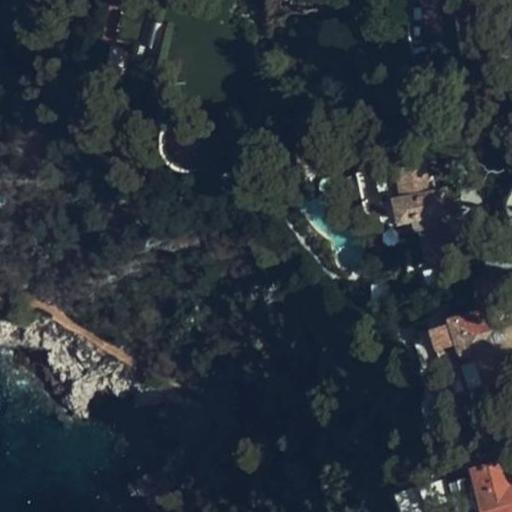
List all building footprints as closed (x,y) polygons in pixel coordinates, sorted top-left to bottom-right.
[(420,0),(422,9),(444,5),(443,0),(420,0)] [(490,0),(495,28),(507,27),(511,25),(511,5),(511,0),(490,0)] [(442,222),(432,184),(428,185),(424,171),(420,156),(414,158),(410,143),(391,148),(396,167),(359,177),(368,213),(373,218),(376,217),(384,216),(386,226),(416,218),(420,227),(442,222)] [(322,144),(287,151),(291,168),(326,161),(322,144)] [(396,167),(391,148),(390,149),(393,161),(367,167),(367,169),(351,172),(359,206),(362,211),(366,214),(373,218),(368,213),(359,177),(396,167)] [(428,185),(432,184),(429,170),(424,171),(428,185)] [(384,216),(376,217),(381,236),(384,240),(388,243),(393,244),(416,238),(415,233),(443,227),(442,222),(420,227),(416,218),(386,226),(384,216)] [(511,377),(511,301),(511,299),(451,315),(461,351),(464,355),(472,357),(478,355),(486,384),(511,377)] [(511,511),(511,468),(509,459),(447,475),(456,511),(460,511),(463,511),(511,511)]
